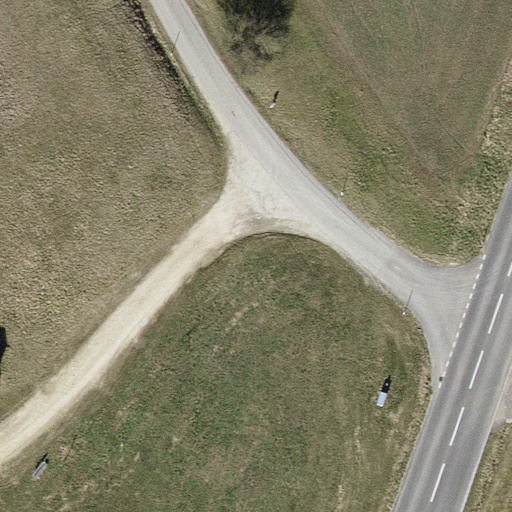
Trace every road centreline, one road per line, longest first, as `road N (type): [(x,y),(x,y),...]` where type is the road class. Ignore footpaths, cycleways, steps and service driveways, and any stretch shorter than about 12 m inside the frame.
road 1 (track): [(483,356),(284,172),(169,0)]
road 2 (track): [(284,172),(92,363),(0,442)]
road 3 (tertiary): [(511,271),(429,511)]
